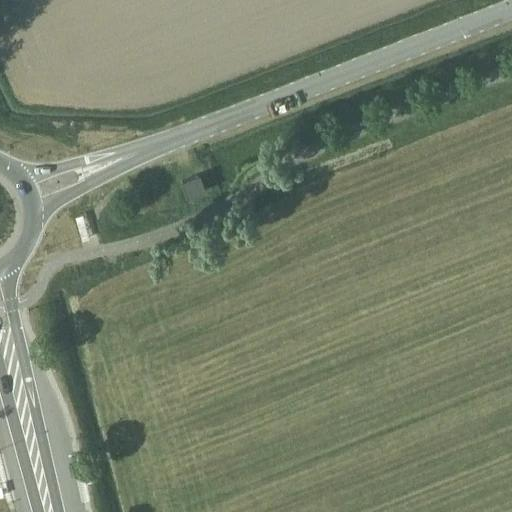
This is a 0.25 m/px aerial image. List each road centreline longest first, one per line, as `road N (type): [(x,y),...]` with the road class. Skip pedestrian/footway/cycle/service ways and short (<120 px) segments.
road 1 (tertiary): [(125,157),(511,9)]
road 2 (primary): [(52,511),(6,266)]
road 3 (primary): [(0,360),(46,511)]
